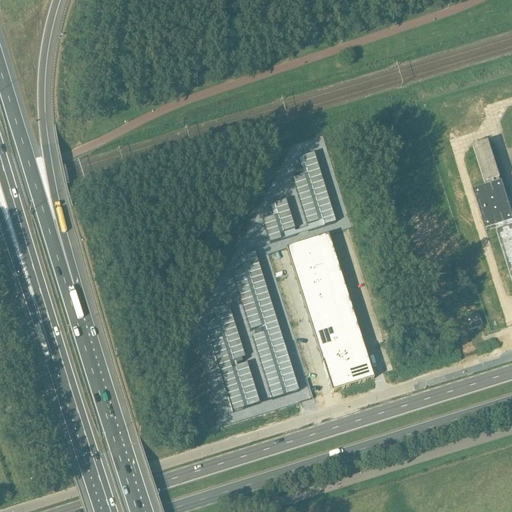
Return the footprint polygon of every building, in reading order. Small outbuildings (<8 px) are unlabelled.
[(472,148),(485,188),(474,192),(487,231),(495,228),(511,280),(511,218),(491,152),(488,143),(472,148)] [(302,178),(292,181),(308,233),(335,224),(313,155),(298,160),(302,171),(294,174),(295,178),(301,176),(302,178)] [(274,218),(262,222),(269,245),(296,237),(285,202),(270,207),(274,218)] [(328,237),(286,250),(331,394),(373,380),(328,237)] [(243,271),(232,275),(250,332),(253,331),(254,335),(260,333),(261,335),(252,338),(272,401),(298,393),(255,255),(239,260),(243,271)] [(217,324),(205,328),(232,414),(259,405),(246,365),(237,368),(236,366),(242,364),(241,360),(245,359),(228,307),(213,312),(217,324)] [(469,331),(478,328),(483,326),(479,316),(466,320),(469,331)]
